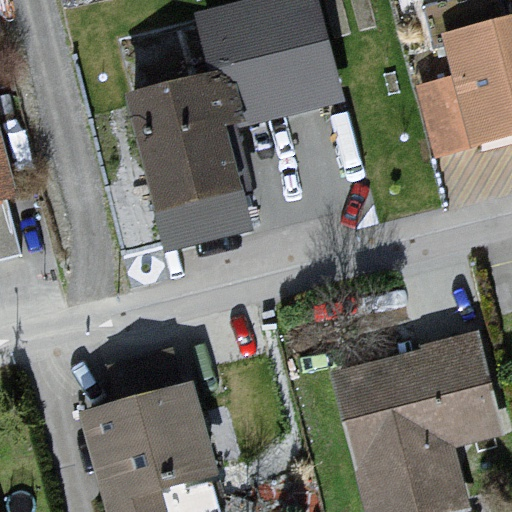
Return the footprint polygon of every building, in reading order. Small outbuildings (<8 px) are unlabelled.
[(228,67),(244,123),(344,95),(317,0),(255,0),(192,17),(207,73),(228,67)] [(511,26),(447,41),(451,79),(411,92),(428,161),(511,143),(511,26)] [(207,73),(124,96),(154,207),(239,184),(249,181),(234,126),(244,123),(228,67),(207,73)] [(0,194),(15,191),(0,136),(0,194)] [(239,184),(154,207),(167,253),(252,230),(239,184)] [(485,333),(335,365),(368,511),(465,511),(470,511),(453,444),(507,440),(485,333)] [(197,391),(80,416),(107,511),(207,511),(224,507),(197,391)]
